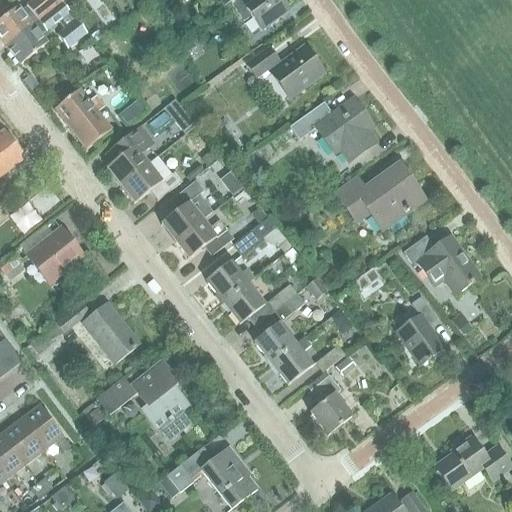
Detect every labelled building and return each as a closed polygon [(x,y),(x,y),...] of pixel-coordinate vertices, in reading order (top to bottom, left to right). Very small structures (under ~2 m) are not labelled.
[(0,41),(6,50),(62,5),(61,5),(66,1),(65,0),(40,0),(29,10),(31,13),(26,17),(19,9),(0,24),(0,41)] [(240,0),(232,7),(243,23),(250,18),(260,32),(287,12),(278,0),(240,0)] [(70,15),(62,5),(6,50),(20,67),(48,44),(41,36),(46,32),(47,33),(59,23),(65,31),(58,37),(68,50),(87,36),(76,23),(69,16),(70,15)] [(99,33),(91,39),(95,45),(103,39),(99,33)] [(190,40),(181,47),(186,54),(195,47),(190,40)] [(268,51),(246,67),(255,79),(266,71),(287,100),(322,74),(304,50),(280,67),(268,51)] [(86,152),(111,132),(97,114),(104,109),(95,99),(89,104),(79,92),(54,112),(86,152)] [(131,93),(112,110),(123,122),(142,105),(131,93)] [(298,142),(315,130),(334,155),(339,152),(348,164),(374,145),(365,133),(371,129),(351,102),(324,122),(315,111),(289,129),(298,142)] [(175,104),(165,111),(173,121),(183,114),(175,104)] [(148,140),(140,130),(114,150),(121,159),(106,171),(120,188),(157,160),(156,159),(147,167),(140,158),(150,150),(144,143),(148,140)] [(0,178),(23,161),(3,134),(0,136),(0,178)] [(213,155),(202,163),(207,169),(217,161),(213,155)] [(170,177),(157,160),(120,188),(134,206),(149,194),(156,203),(182,184),(174,174),(170,177)] [(364,194),(355,182),(336,196),(356,225),(369,215),(381,232),(423,201),(399,169),(364,194)] [(175,244),(216,211),(203,194),(209,189),(201,179),(175,199),(183,209),(161,226),(175,244)] [(259,210),(251,216),(258,225),(266,219),(259,210)] [(217,211),(216,211),(175,244),(188,261),(204,249),(211,259),(233,241),(219,222),(208,231),(202,222),(217,211)] [(262,240),(276,230),(268,220),(232,248),(242,260),(264,243),(262,240)] [(60,232),(29,256),(55,289),(67,279),(63,275),(82,260),(60,232)] [(414,269),(417,267),(431,286),(441,279),(454,298),(479,280),(450,238),(434,250),(425,238),(403,254),(414,269)] [(285,244),(248,272),(261,289),(298,261),(285,244)] [(0,271),(4,276),(17,265),(11,257),(0,265),(0,271)] [(206,285),(223,306),(247,287),(253,282),(246,273),(240,278),(230,266),(206,285)] [(364,277),(353,285),(360,295),(371,287),(364,277)] [(315,282),(306,289),(315,302),(325,295),(315,282)] [(263,307),(247,287),(223,306),(239,327),(263,307)] [(274,315),(296,297),(289,288),(266,305),(274,315)] [(281,323),(303,306),(296,297),(274,315),(281,323)] [(420,318),(396,335),(419,367),(443,351),(427,329),(437,322),(420,299),(411,306),(420,318)] [(63,335),(88,315),(81,306),(56,326),(63,335)] [(106,307),(82,327),(114,367),(139,347),(106,307)] [(460,319),(454,325),(463,337),(470,332),(460,319)] [(254,345),(270,367),(295,348),(278,326),(254,345)] [(42,339),(29,348),(37,358),(50,349),(42,339)] [(0,380),(18,367),(3,347),(0,349),(0,380)] [(311,369),(295,348),(270,367),(287,388),(311,369)] [(321,375),(344,357),(337,348),(314,366),(321,375)] [(347,360),(335,370),(340,376),(352,366),(347,360)] [(159,432),(167,443),(180,434),(177,431),(187,423),(181,415),(188,409),(173,390),(177,387),(161,366),(141,382),(134,373),(97,402),(109,417),(136,396),(147,409),(142,413),(158,433),(159,432)] [(321,407),(309,416),(326,438),(350,419),(333,397),(340,392),(328,378),(309,393),(321,407)] [(39,407),(19,422),(43,454),(63,439),(39,407)] [(98,411),(87,420),(93,428),(105,419),(98,411)] [(43,454),(19,422),(1,437),(24,468),(43,454)] [(24,468),(1,437),(0,437),(0,475),(5,482),(24,468)] [(452,458),(434,470),(451,494),(483,471),(493,484),(511,469),(498,450),(485,459),(471,440),(450,455),(452,458)] [(166,479),(159,484),(171,500),(179,494),(203,475),(230,511),(255,491),(236,466),(239,464),(228,450),(212,462),(202,450),(166,479)] [(45,480),(38,485),(45,496),(52,490),(45,480)] [(45,496),(38,485),(30,491),(38,501),(45,496)] [(122,486),(112,494),(117,501),(127,493),(122,486)] [(152,494),(140,504),(146,511),(153,511),(155,511),(157,500),(152,494)] [(407,511),(424,511),(412,495),(401,503),(407,511)] [(401,511),(390,497),(368,511),(401,511)]
